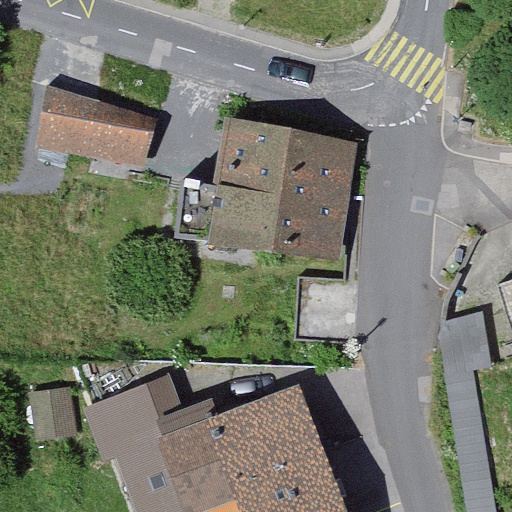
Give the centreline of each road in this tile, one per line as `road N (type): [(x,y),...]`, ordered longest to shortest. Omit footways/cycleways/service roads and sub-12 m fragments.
road 1 (residential): [(433,511),(404,357),(413,136),(383,85)]
road 2 (residential): [(383,85),(324,91),(3,0)]
